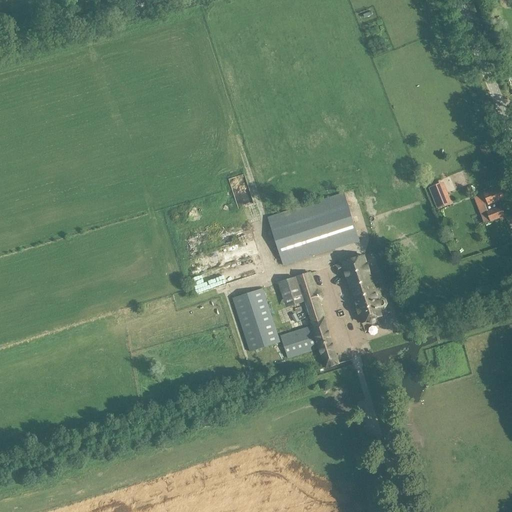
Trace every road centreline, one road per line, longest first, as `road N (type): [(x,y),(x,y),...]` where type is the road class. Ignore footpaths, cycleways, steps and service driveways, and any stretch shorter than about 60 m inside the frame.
road 1 (unknown): [(404,511),(332,277),(320,267),(275,272),(253,222)]
road 2 (track): [(151,0),(0,44)]
road 3 (unclassified): [(511,135),(458,0)]
